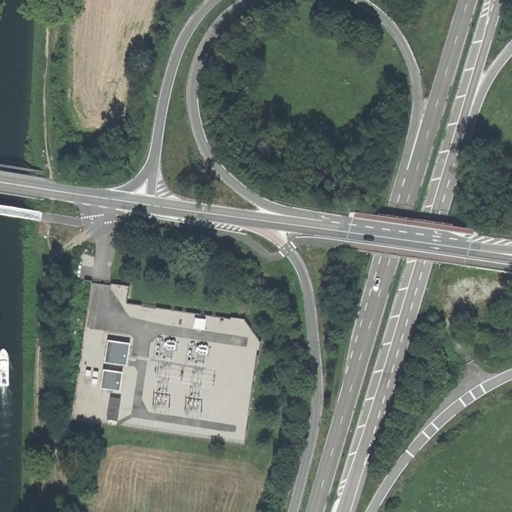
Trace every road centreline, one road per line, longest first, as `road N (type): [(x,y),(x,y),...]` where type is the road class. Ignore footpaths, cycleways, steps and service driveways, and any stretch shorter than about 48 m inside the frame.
road 1 (primary): [(466,0),(312,511)]
road 2 (primary): [(346,511),(495,0)]
road 3 (residential): [(511,254),(115,199)]
road 4 (track): [(31,511),(52,263),(115,199)]
road 5 (track): [(52,190),(48,31)]
